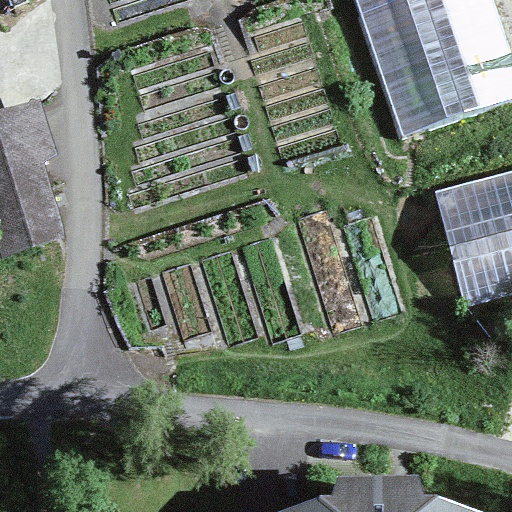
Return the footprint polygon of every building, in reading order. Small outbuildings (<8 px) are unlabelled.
[(28,0),(0,0),(0,11),(29,2),(28,0)] [(511,101),(511,60),(491,0),(353,0),(402,140),(511,101)] [(47,152),(34,111),(0,121),(0,234),(6,252),(57,236),(32,157),(47,152)] [(511,299),(511,170),(433,192),(465,312),(511,299)] [(417,511),(413,495),(364,496),(363,511),(417,511)]
